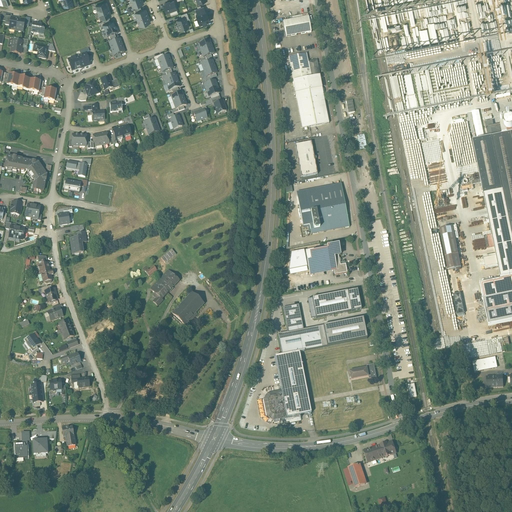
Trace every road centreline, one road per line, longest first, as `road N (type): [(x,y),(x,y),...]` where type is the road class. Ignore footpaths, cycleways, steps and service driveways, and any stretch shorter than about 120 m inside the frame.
road 1 (primary): [(214,438),(248,350),(271,199),(253,0)]
road 2 (residential): [(402,424),(317,0)]
road 3 (residential): [(51,202),(61,281),(106,418)]
road 4 (secondary): [(402,424),(280,449),(214,438)]
road 5 (track): [(230,116),(104,156),(59,156)]
